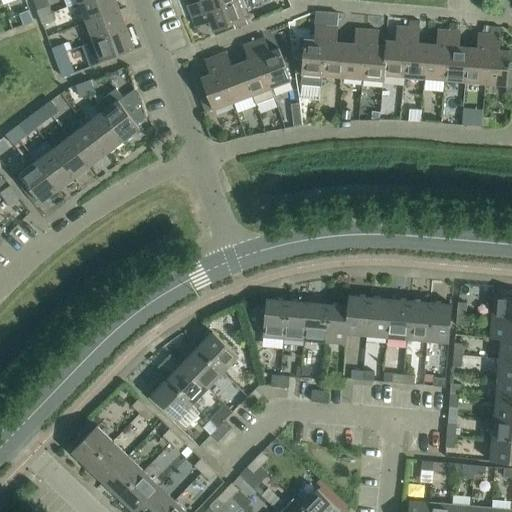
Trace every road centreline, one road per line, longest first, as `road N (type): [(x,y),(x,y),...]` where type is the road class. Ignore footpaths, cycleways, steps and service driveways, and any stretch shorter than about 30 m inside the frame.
road 1 (residential): [(198,159),(342,132),(511,141)]
road 2 (tertiary): [(235,259),(355,234),(511,244)]
road 3 (tertiary): [(20,433),(121,329),(235,259)]
road 4 (residential): [(0,290),(107,204),(198,159)]
road 5 (residential): [(393,417),(285,412),(231,464)]
road 6 (residential): [(198,159),(139,0)]
